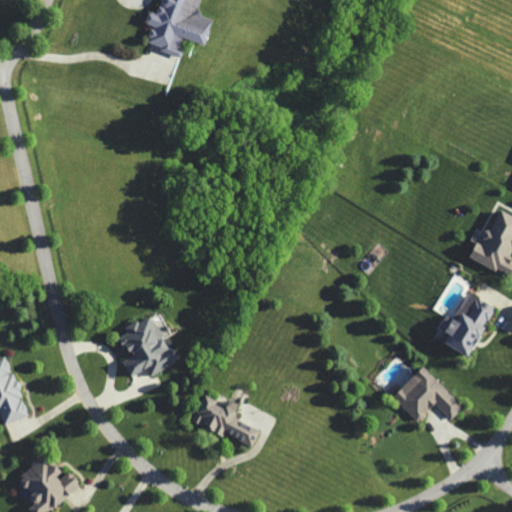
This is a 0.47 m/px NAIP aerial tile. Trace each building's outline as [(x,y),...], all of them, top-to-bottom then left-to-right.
[(212,46),(219,20),(205,17),(209,0),(167,0),(163,14),(154,12),(150,26),(156,27),(151,47),(187,56),(188,52),(184,51),(187,40),(212,46)] [(467,256),(504,276),(511,260),(511,217),(493,207),(467,256)] [(501,309),(473,294),(459,322),(452,318),(446,330),(451,333),(445,343),(474,359),(501,309)] [(185,363),(178,350),(174,352),(157,316),(128,330),(131,335),(124,338),(134,359),(127,362),(135,378),(151,371),(154,378),(185,363)] [(33,418),(20,375),(16,375),(11,359),(0,362),(0,415),(4,414),(8,426),(33,418)] [(455,421),(467,409),(429,368),(397,398),(421,423),(440,406),(455,421)] [(258,448),(264,431),(239,421),(245,406),(233,402),(231,408),(208,398),(197,424),(229,437),(258,448)] [(55,511),(85,486),(74,473),(70,477),(50,454),(21,479),(42,503),(32,511),(33,511),(55,511)]
